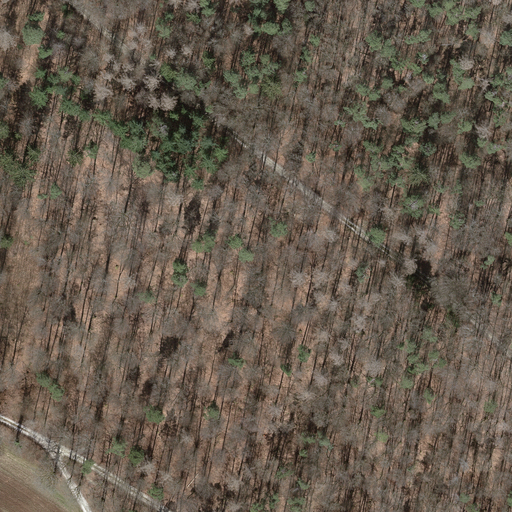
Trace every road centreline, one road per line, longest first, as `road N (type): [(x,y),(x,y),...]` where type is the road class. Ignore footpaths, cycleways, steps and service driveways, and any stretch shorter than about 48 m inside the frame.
road 1 (track): [(69,0),(511,360)]
road 2 (track): [(0,414),(164,511)]
